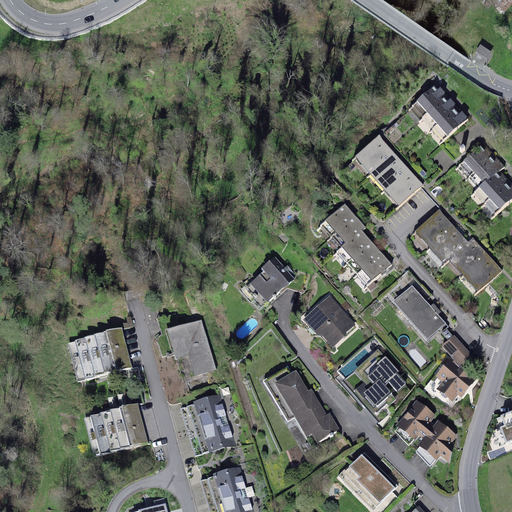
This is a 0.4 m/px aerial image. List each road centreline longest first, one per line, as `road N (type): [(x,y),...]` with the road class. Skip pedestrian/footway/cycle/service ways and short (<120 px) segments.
road 1 (residential): [(473,510),(450,510),(335,396),(289,337)]
road 2 (residential): [(190,511),(135,309)]
road 3 (residential): [(367,0),(511,91)]
road 4 (residential): [(504,352),(486,345),(384,235)]
road 5 (residential): [(473,510),(472,460),(504,352)]
road 6 (residential): [(9,0),(33,20),(53,24),(121,0)]
